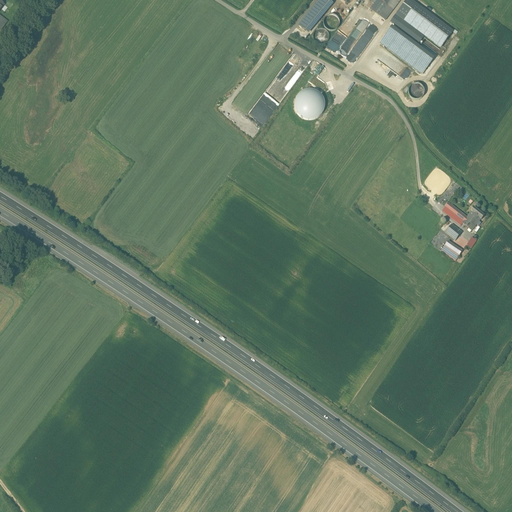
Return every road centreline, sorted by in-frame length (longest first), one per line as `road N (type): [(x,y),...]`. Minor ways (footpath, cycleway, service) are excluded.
road 1 (motorway): [(457,511),(229,345),(0,194)]
road 2 (motorway): [(0,211),(432,511)]
